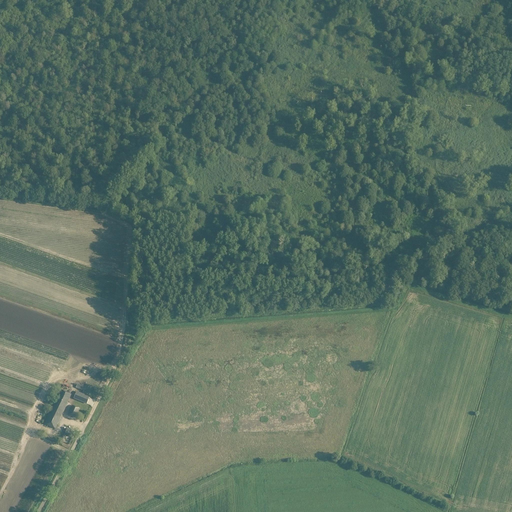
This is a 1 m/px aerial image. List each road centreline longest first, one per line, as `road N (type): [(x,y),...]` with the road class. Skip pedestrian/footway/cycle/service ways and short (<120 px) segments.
road 1 (track): [(150,131),(99,197),(134,222),(156,264),(140,320),(86,424)]
road 2 (track): [(150,131),(147,2),(0,3)]
